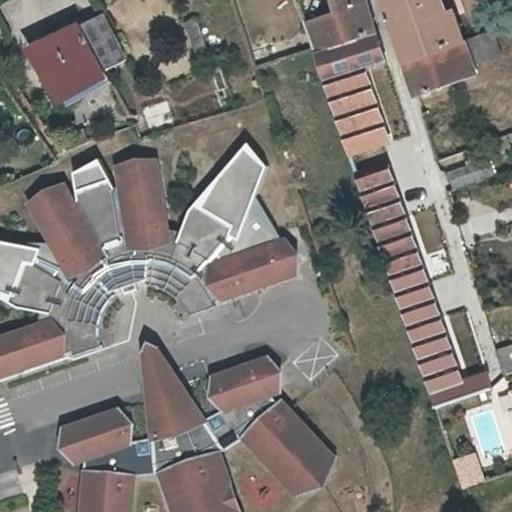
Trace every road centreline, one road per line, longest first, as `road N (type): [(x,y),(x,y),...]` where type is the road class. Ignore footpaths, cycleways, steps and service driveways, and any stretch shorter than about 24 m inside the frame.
road 1 (unclassified): [(377,0),(499,388)]
road 2 (unclassified): [(0,416),(297,316)]
